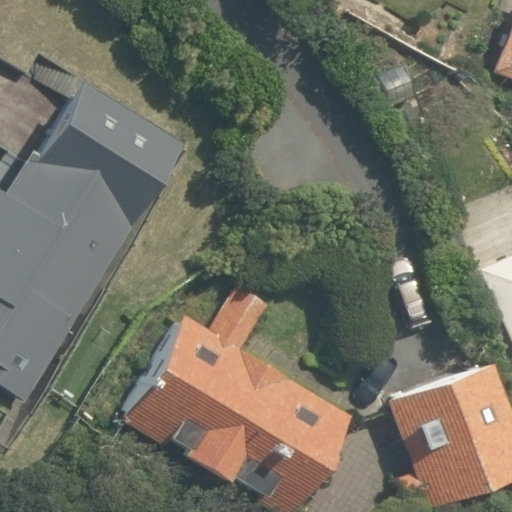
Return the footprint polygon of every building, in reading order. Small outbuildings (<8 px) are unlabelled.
[(511,2),(486,76),(511,85),(511,2)] [(0,401),(21,414),(160,163),(38,96),(7,151),(0,146),(0,401)] [(511,237),(451,265),(511,398),(511,237)] [(290,511),(345,410),(167,315),(101,440),(235,511),(290,511)] [(511,481),(460,362),(364,404),(411,511),(462,511),(511,490),(511,481)]
